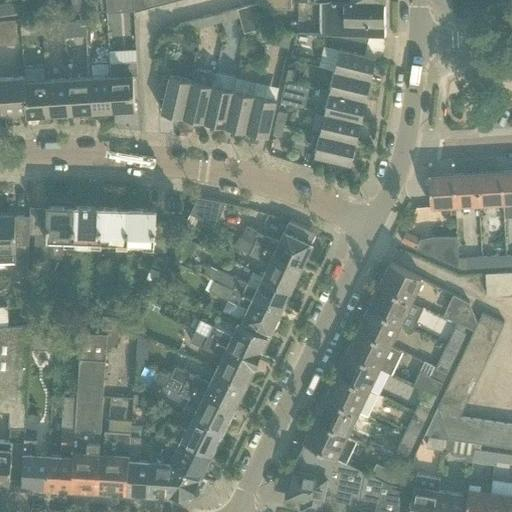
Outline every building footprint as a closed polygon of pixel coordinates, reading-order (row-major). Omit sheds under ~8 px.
[(27,0),(26,0),(6,3),(8,15),(30,12),(27,0)] [(86,0),(74,0),(75,12),(79,12),(81,12),(88,11),(86,0)] [(134,7),(133,0),(106,0),(107,9),(134,7)] [(147,9),(144,0),(133,0),(134,7),(134,12),(147,9)] [(157,0),(144,0),(147,9),(159,6),(157,0)] [(306,0),(258,0),(259,3),(260,9),(291,8),(291,2),(307,2),(306,0)] [(324,0),(325,1),(325,11),(330,11),(330,36),(342,36),(367,37),(384,37),(383,0),(324,0)] [(259,3),(234,10),(236,18),(257,12),(260,9),(259,3)] [(223,21),(236,18),(234,10),(221,13),(223,21)] [(71,22),(65,22),(65,23),(65,37),(87,36),(86,25),(86,24),(90,24),(88,11),(81,12),(79,12),(80,19),(76,19),(76,21),(76,22),(71,22)] [(204,26),(218,22),(215,15),(202,18),(204,26)] [(204,26),(202,18),(191,21),(193,29),(204,26)] [(15,19),(3,20),(5,45),(17,44),(15,19)] [(193,29),(191,21),(179,25),(181,32),(193,29)] [(65,23),(49,23),(50,43),(66,42),(65,37),(65,23)] [(42,24),(20,26),(21,34),(21,35),(42,33),(42,24)] [(281,46),(290,48),(293,36),(284,34),(281,46)] [(333,36),(331,47),(339,49),(335,70),(370,79),(376,57),(364,54),(367,37),(342,36),(333,36)] [(136,49),(109,51),(110,64),(111,77),(113,111),(136,109),(134,90),(133,75),(137,75),(136,62),(136,49)] [(184,117),(205,121),(213,85),(215,74),(194,70),(192,80),(184,117)] [(288,70),(286,81),(287,81),(289,82),(290,82),(293,83),(296,71),(288,70)] [(366,100),(370,79),(335,70),(330,91),(366,100)] [(161,112),(184,117),(192,80),(170,75),(161,112)] [(6,113),(26,112),(25,82),(25,77),(3,79),(6,113)] [(111,77),(89,78),(91,112),(113,111),(111,77)] [(89,78),(68,79),(70,114),(91,112),(89,78)] [(68,79),(46,81),(48,115),(70,114),(68,79)] [(25,82),(26,112),(26,116),(48,115),(46,81),(25,82)] [(286,81),(281,102),(283,102),(292,104),(304,107),(309,87),(294,83),(293,83),(290,82),(289,82),(287,81),(286,81)] [(213,85),(205,121),(226,126),(234,90),(213,85)] [(234,90),(226,126),(247,131),(255,94),(234,90)] [(361,121),(366,100),(330,91),(325,112),(361,121)] [(255,94),(247,131),(268,136),(277,99),(255,94)] [(278,111),(276,123),(277,123),(278,123),(284,125),(286,113),(278,111)] [(356,142),(361,121),(325,112),(320,133),(356,142)] [(276,123),(273,135),(274,135),(281,137),(284,125),(278,123),(277,123),(276,123)] [(351,164),(356,142),(320,133),(315,155),(351,164)] [(511,170),(501,171),(503,203),(504,218),(511,217),(511,170)] [(501,171),(477,172),(479,204),(503,203),(501,171)] [(477,172),(454,174),(456,205),(479,204),(477,172)] [(456,205),(454,174),(429,175),(431,207),(456,205)] [(191,215),(217,226),(226,203),(199,198),(191,215)] [(35,253),(35,260),(48,260),(49,256),(73,257),(74,242),(75,206),(50,205),(49,234),(36,233),(35,253)] [(102,207),(75,206),(74,242),(91,243),(90,248),(100,248),(100,247),(102,207)] [(128,208),(102,207),(100,247),(100,248),(101,248),(101,243),(117,244),(116,249),(127,249),(127,248),(127,244),(128,208)] [(155,209),(128,208),(127,244),(143,245),(143,250),(167,251),(168,223),(155,222),(155,209)] [(15,214),(0,214),(0,262),(15,262),(15,264),(29,265),(30,235),(31,215),(15,215),(15,214)] [(245,226),(240,237),(256,244),(302,266),(313,243),(312,243),(317,232),(291,220),(281,241),(280,243),(246,227),(245,226)] [(420,239),(406,232),(401,241),(416,248),(458,266),(457,258),(456,237),(432,237),(420,239)] [(240,237),(235,247),(268,263),(262,276),(263,277),(290,290),(302,266),(256,244),(240,237)] [(502,255),(482,256),(483,267),(502,266),(502,255)] [(482,256),(466,257),(467,268),(483,267),(482,256)] [(391,263),(380,286),(411,301),(422,278),(391,263)] [(224,270),(218,281),(220,282),(233,288),(280,311),(290,290),(263,277),(262,276),(257,286),(226,271),(224,270)] [(511,271),(500,272),(501,295),(511,295),(511,271)] [(500,272),(486,273),(487,296),(501,295),(500,272)] [(280,311),(220,282),(215,280),(210,290),(247,308),(242,318),(270,332),(280,311)] [(380,286),(369,308),(400,323),(411,301),(380,286)] [(449,318),(475,331),(478,324),(470,302),(454,294),(449,306),(454,308),(449,318)] [(369,308),(359,330),(390,345),(400,323),(369,308)] [(56,311),(56,321),(60,321),(63,322),(71,322),(71,311),(61,311),(56,311)] [(71,311),(71,322),(87,323),(87,312),(71,311)] [(478,323),(500,333),(505,323),(483,313),(478,323)] [(104,330),(127,332),(128,318),(105,316),(104,330)] [(128,318),(127,332),(137,333),(143,319),(128,318)] [(196,330),(196,331),(259,359),(270,337),(251,328),(238,322),(237,324),(232,334),(201,320),(197,329),(196,330)] [(475,331),(473,333),(495,343),(500,333),(478,323),(478,324),(475,331)] [(0,412),(9,413),(8,427),(11,427),(25,428),(25,414),(31,326),(30,326),(7,327),(0,327),(0,412)] [(455,327),(446,345),(457,350),(465,332),(463,331),(455,327)] [(359,330),(348,353),(379,368),(391,374),(402,351),(390,345),(359,330)] [(191,340),(191,342),(204,348),(222,355),(215,368),(247,383),(259,359),(196,331),(191,340)] [(77,398),(72,487),(99,489),(102,452),(99,452),(107,333),(82,332),(80,332),(77,398)] [(473,333),(468,344),(490,354),(495,343),(473,333)] [(468,344),(464,354),(485,364),(490,354),(468,344)] [(446,345),(438,363),(449,368),(457,350),(446,345)] [(135,351),(134,360),(146,366),(147,356),(135,351)] [(348,353),(337,375),(368,390),(379,368),(348,353)] [(464,354),(459,364),(480,375),(485,364),(464,354)] [(459,364),(454,375),(475,385),(480,375),(459,364)] [(175,366),(171,376),(186,383),(235,407),(247,383),(215,368),(209,381),(208,382),(175,366)] [(435,395),(446,373),(433,367),(429,376),(420,371),(413,384),(425,390),(435,395)] [(337,375),(326,397),(357,412),(358,411),(367,416),(378,395),(368,390),(337,375)] [(454,375),(449,385),(470,395),(475,385),(454,375)] [(171,376),(165,387),(179,395),(188,399),(183,410),(192,415),(224,430),(235,407),(186,383),(171,376)] [(449,385),(444,395),(465,406),(470,395),(449,385)] [(425,390),(417,407),(427,412),(435,395),(425,390)] [(144,395),(142,399),(147,418),(155,401),(144,395)] [(444,395),(439,406),(460,416),(465,406),(444,395)] [(49,454),(47,486),(72,487),(77,398),(65,397),(64,397),(60,453),(60,455),(49,454)] [(326,397),(315,420),(346,435),(357,412),(326,397)] [(449,438),(470,441),(473,418),(460,416),(439,406),(449,438)] [(25,428),(24,431),(27,431),(37,432),(38,417),(38,415),(28,414),(25,414),(25,428)] [(162,430),(161,431),(165,433),(211,456),(224,430),(192,415),(185,429),(167,420),(162,430)] [(412,417),(404,435),(414,440),(422,422),(412,417)] [(484,420),(473,418),(470,441),(481,443),(484,420)] [(315,420),(304,442),(346,462),(356,439),(346,435),(315,420)] [(495,421),(484,420),(481,443),(492,445),(495,421)] [(507,423),(495,421),(492,445),(503,446),(507,423)] [(511,423),(507,423),(503,446),(511,447),(511,423)] [(131,433),(127,491),(146,493),(190,496),(199,479),(201,476),(171,461),(168,454),(166,448),(156,435),(149,438),(141,434),(142,425),(131,424),(131,433)] [(24,442),(21,484),(23,484),(27,485),(47,486),(49,454),(36,453),(36,451),(37,432),(27,431),(24,431),(24,442)] [(102,452),(99,489),(127,491),(131,433),(104,431),(103,452),(102,452)] [(169,441),(166,448),(168,454),(171,461),(201,476),(211,456),(161,431),(161,432),(165,434),(163,438),(169,441)] [(404,435),(396,452),(405,456),(406,457),(414,440),(404,435)] [(426,448),(446,451),(448,438),(427,436),(426,448)] [(448,438),(446,451),(472,455),(474,442),(448,438)] [(0,482),(7,483),(21,484),(24,442),(10,441),(8,441),(0,440),(0,482)] [(292,469),(286,498),(302,502),(302,505),(332,511),(342,511),(346,494),(377,501),(374,511),(398,511),(402,486),(389,484),(383,481),(370,475),(345,462),(346,462),(304,442),(292,469)] [(477,460),(495,462),(496,452),(478,449),(477,460)] [(511,453),(496,452),(495,462),(511,465),(511,457),(511,453)] [(371,474),(370,475),(383,481),(384,480),(389,470),(377,463),(371,474)] [(384,480),(383,481),(389,484),(402,486),(403,477),(389,470),(384,480)] [(412,500),(409,511),(435,511),(439,490),(438,490),(440,479),(416,475),(414,486),(412,500)] [(465,511),(487,511),(490,492),(469,489),(465,511)] [(439,490),(435,511),(460,511),(464,494),(439,490)] [(487,511),(509,511),(511,495),(490,492),(487,511)]
